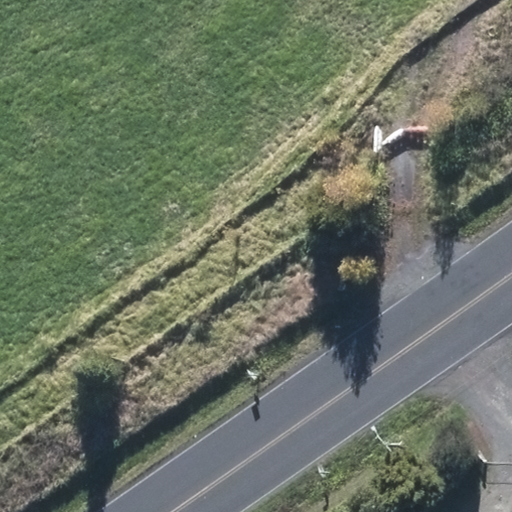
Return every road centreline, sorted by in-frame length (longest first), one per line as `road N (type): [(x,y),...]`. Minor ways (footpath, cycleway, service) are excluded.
road 1 (tertiary): [(151,511),(511,258)]
road 2 (track): [(449,302),(400,226),(401,142),(485,0)]
